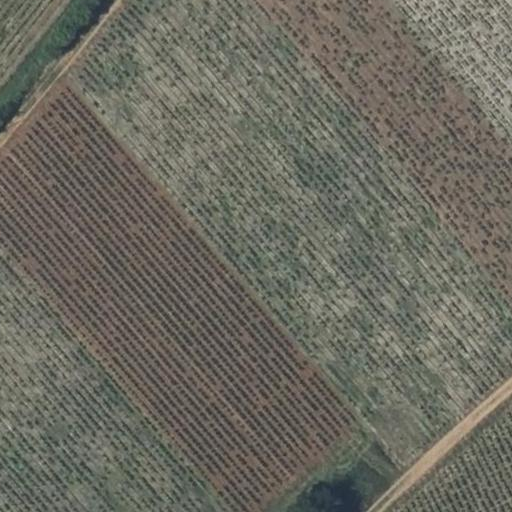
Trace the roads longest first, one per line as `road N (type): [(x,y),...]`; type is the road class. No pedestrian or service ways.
road 1 (track): [(511,384),(372,511)]
road 2 (track): [(106,0),(0,134)]
